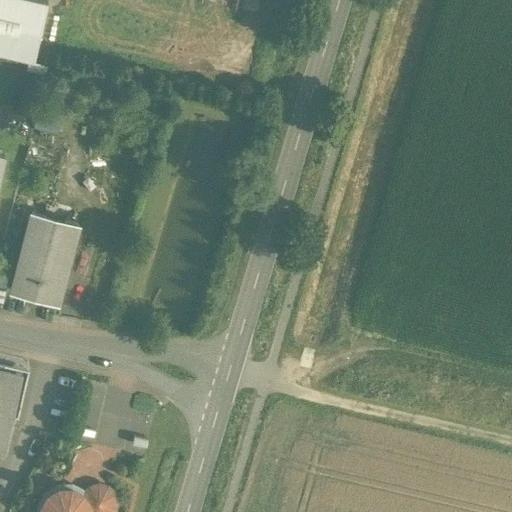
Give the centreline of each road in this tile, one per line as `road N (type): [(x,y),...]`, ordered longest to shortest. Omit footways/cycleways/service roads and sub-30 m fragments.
road 1 (tertiary): [(223,388),(337,0)]
road 2 (track): [(511,443),(263,383),(223,388)]
road 3 (unclassified): [(223,388),(0,332)]
road 4 (tertiary): [(186,511),(223,388)]
